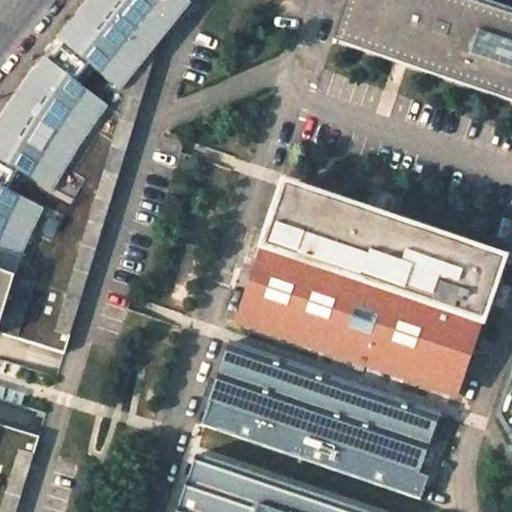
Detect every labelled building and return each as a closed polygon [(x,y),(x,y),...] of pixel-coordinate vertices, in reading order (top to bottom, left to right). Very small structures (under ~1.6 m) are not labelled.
[(0,332),(63,352),(68,335),(55,331),(138,68),(191,0),(93,0),(60,42),(62,44),(47,62),(45,61),(28,84),(13,107),(0,127),(0,332)] [(346,0),(333,41),(337,42),(338,39),(511,97),(511,15),(467,0),(346,0)] [(283,187),(262,248),(480,322),(500,262),(283,187)] [(262,248),(236,322),(455,396),(480,322),(262,248)] [(229,343),(201,424),(421,498),(427,477),(420,475),(432,440),(440,417),(441,415),(229,343)] [(498,415),(508,434),(511,431),(511,423),(507,414),(511,399),(511,381),(509,381),(498,415)] [(0,511),(1,511),(20,451),(33,455),(38,437),(0,425),(0,511)] [(400,511),(196,440),(172,511),(400,511)]
